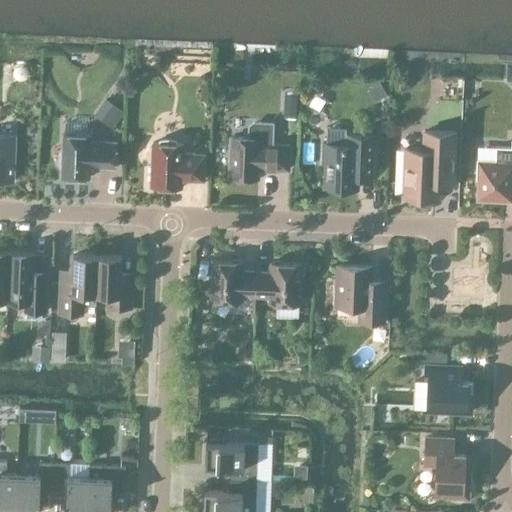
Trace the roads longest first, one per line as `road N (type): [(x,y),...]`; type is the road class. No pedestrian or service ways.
road 1 (residential): [(442,255),(443,229),(172,217)]
road 2 (residential): [(160,511),(172,217)]
road 3 (residential): [(511,500),(499,500),(510,231)]
road 4 (residential): [(172,217),(0,210)]
